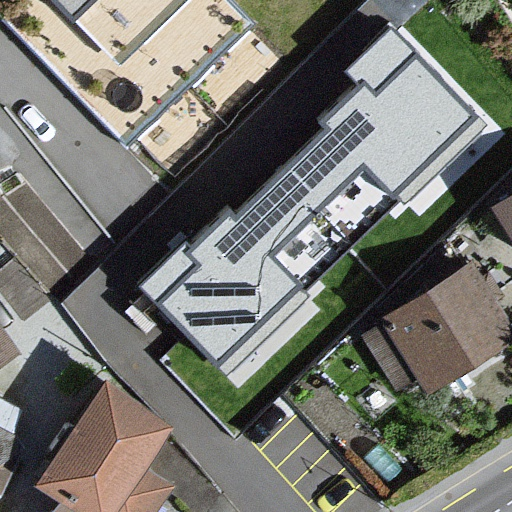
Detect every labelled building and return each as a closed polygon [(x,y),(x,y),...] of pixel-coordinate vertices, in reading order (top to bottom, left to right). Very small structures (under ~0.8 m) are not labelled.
[(27,0),(5,21),(124,150),(256,28),(230,0),(27,0)] [(490,118),(401,25),(347,77),(358,88),(236,206),(229,200),(141,285),(218,364),(307,278),(284,254),(369,172),(400,204),(490,118)] [(511,199),(498,208),(511,231),(511,199)] [(511,343),(511,328),(470,263),(382,319),(431,395),(511,343)] [(0,368),(23,353),(0,324),(0,368)] [(149,475),(178,430),(99,382),(31,492),(58,509),(63,511),(158,511),(173,490),(149,475)] [(0,464),(24,449),(13,436),(22,409),(0,397),(0,464)]
